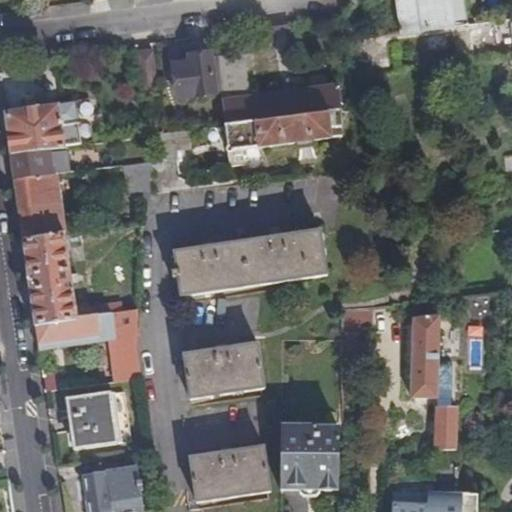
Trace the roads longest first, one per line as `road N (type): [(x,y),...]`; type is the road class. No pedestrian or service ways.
road 1 (residential): [(38,511),(0,254)]
road 2 (residential): [(249,0),(0,33)]
